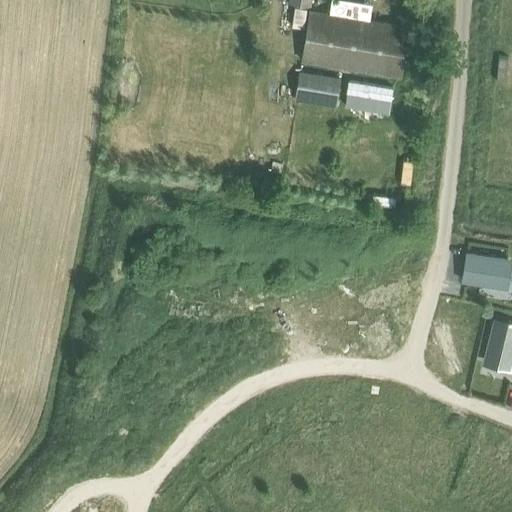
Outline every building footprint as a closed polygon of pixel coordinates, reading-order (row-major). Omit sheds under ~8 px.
[(301,56),(400,73),(408,24),(309,7),(301,56)] [(296,95),(336,101),(340,76),(300,70),(296,95)] [(346,78),(343,98),(355,100),(358,80),(346,78)] [(467,252),(463,280),(503,286),(507,258),(467,252)] [(511,322),(494,318),(484,358),(511,365),(511,364),(511,322)]
